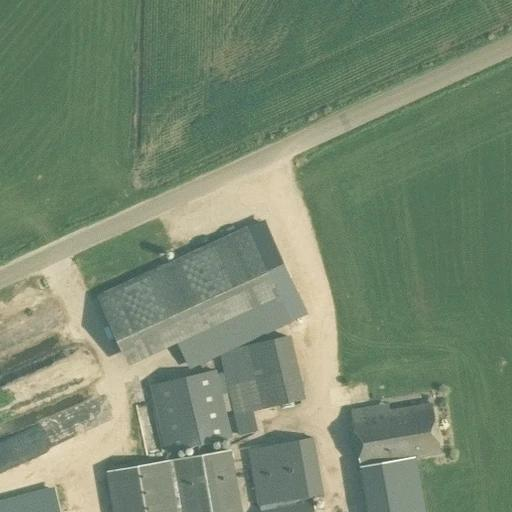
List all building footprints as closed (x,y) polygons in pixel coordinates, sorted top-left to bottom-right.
[(248,231),(100,300),(124,353),(273,285),(248,231)] [(287,337),(219,353),(238,435),(253,432),(249,411),(302,399),(287,337)] [(149,387),(165,454),(233,438),(232,435),(236,434),(234,425),(230,426),(227,412),(231,411),(223,374),(217,375),(216,371),(149,387)] [(415,511),(406,458),(440,453),(432,409),(421,411),(420,405),(382,412),(381,406),(351,411),(368,511),(415,511)] [(261,448),(250,450),(259,506),(260,511),(314,511),(313,498),(324,497),(314,438),(261,448)] [(241,511),(231,452),(107,473),(114,511),(241,511)] [(58,511),(52,489),(0,503),(0,511),(58,511)]
